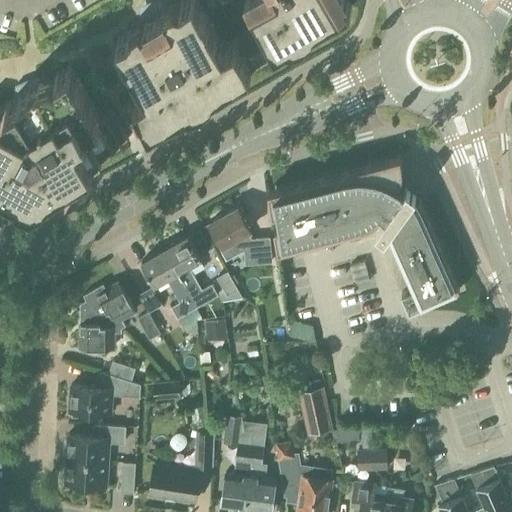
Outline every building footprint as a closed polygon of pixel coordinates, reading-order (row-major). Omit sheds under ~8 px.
[(246,0),(260,24),(225,44),(199,0),(174,0),(167,3),(168,8),(152,21),(149,17),(145,22),(141,18),(133,25),(131,29),(118,37),(148,89),(123,103),(138,129),(136,131),(136,132),(189,101),(194,102),(205,98),(214,90),(215,86),(289,43),(293,44),(304,40),(305,39),(314,32),(315,28),(352,6),(348,0),(246,0)] [(52,72),(42,76),(40,76),(43,81),(28,94),(24,90),(21,93),(1,105),(0,102),(0,172),(19,183),(20,188),(34,193),(48,187),(49,183),(132,134),(131,133),(128,135),(113,109),(101,117),(70,65),(56,73),(52,72)] [(403,161),(402,157),(401,155),(268,190),(272,213),(278,212),(280,225),(274,227),(279,249),(362,227),(368,225),(373,222),(378,219),(381,217),(384,215),(386,216),(377,228),(387,235),(393,227),(396,229),(396,233),(395,235),(395,238),(395,241),(396,243),(396,246),(397,249),(397,252),(399,256),(421,306),(461,289),(421,200),(416,202),(412,198),(405,190),(401,186),(402,182),(403,180),(403,177),(403,173),(403,169),(403,165),(403,161)] [(240,206),(211,223),(223,242),(219,245),(226,258),(242,249),(246,249),(247,262),(272,260),(270,237),(252,238),(248,230),(252,228),(240,206)] [(203,288),(189,264),(202,256),(188,233),(166,247),(199,305),(219,294),(213,282),(203,288)] [(166,247),(143,261),(156,283),(165,298),(176,291),(182,300),(172,306),(178,317),(199,305),(166,247)] [(228,294),(239,288),(229,270),(218,276),(228,294)] [(64,303),(83,289),(71,273),(52,287),(64,303)] [(104,318),(122,326),(126,324),(122,315),(134,308),(118,280),(99,290),(96,285),(84,292),(87,298),(95,312),(99,310),(104,318)] [(122,333),(122,326),(104,318),(99,310),(95,312),(87,298),(81,301),(80,311),(83,311),(82,322),(81,322),(79,345),(113,348),(114,332),(122,333)] [(139,317),(151,338),(161,332),(149,311),(139,317)] [(217,346),(195,347),(195,359),(218,358),(217,346)] [(133,379),(137,367),(114,360),(110,371),(133,379)] [(132,381),(102,372),(97,387),(71,385),(70,411),(111,413),(113,394),(127,395),(132,381)] [(154,398),(181,395),(180,379),(153,381),(154,398)] [(323,386),(298,390),(307,433),(332,428),(323,386)] [(241,414),(226,412),(223,439),(239,441),(241,418),(241,414)] [(236,460),(236,461),(250,463),(254,428),(255,420),(241,418),(240,431),(239,441),(236,460)] [(252,476),(247,509),(250,509),(251,511),(256,511),(257,511),(259,511),(267,511),(272,511),(277,480),(266,479),(268,462),(262,462),(267,421),(255,420),(254,428),(250,463),(252,463),(251,476),(252,476)] [(65,440),(64,453),(67,454),(67,458),(109,461),(110,442),(124,442),(125,426),(95,424),(94,436),(68,435),(68,440),(65,440)] [(212,465),(214,429),(206,428),(206,425),(196,425),(194,464),(212,465)] [(292,440),(278,442),(286,494),(289,494),(288,499),(300,501),(298,511),(327,511),(330,499),(335,500),(337,483),(332,482),(333,478),(303,474),(299,453),(294,453),(292,440)] [(373,448),(374,469),(388,468),(386,447),(373,448)] [(373,448),(356,449),(358,470),(374,469),(373,448)] [(67,458),(65,483),(69,483),(68,486),(82,487),(82,484),(107,485),(109,461),(67,458)] [(227,472),(222,504),(235,507),(236,509),(243,510),(245,508),(247,509),(252,476),(251,476),(252,463),(250,463),(236,461),(234,473),(227,472)] [(136,463),(124,462),(122,491),(134,492),(136,463)] [(196,500),(201,469),(155,462),(150,494),(196,500)] [(484,504),(469,511),(511,511),(511,506),(507,495),(494,465),(481,469),(487,483),(477,487),(484,504)] [(442,511),(469,511),(454,478),(451,479),(444,481),(452,498),(439,504),(442,511)] [(389,486),(376,484),(357,481),(351,511),(386,511),(391,486),(389,485),(389,486)] [(391,486),(386,511),(411,511),(414,498),(405,496),(406,488),(391,486)]
